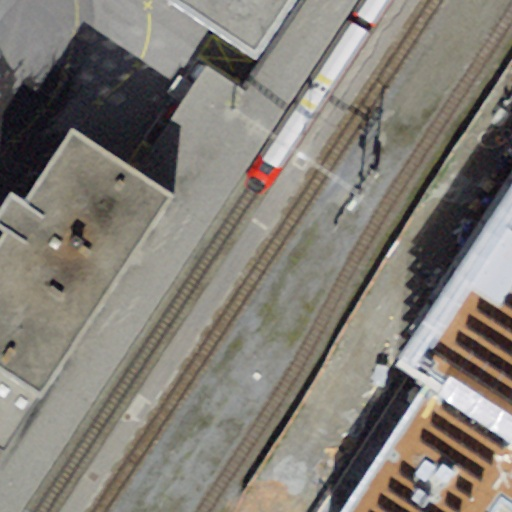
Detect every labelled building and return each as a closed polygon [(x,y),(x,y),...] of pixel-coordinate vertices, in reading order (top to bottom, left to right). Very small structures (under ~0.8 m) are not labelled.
[(19,511),(351,0),(311,0),(267,69),(251,95),(205,65),(135,169),(178,199),(49,399),(32,424),(12,455),(0,473),(0,511),(19,511)] [(174,0),(254,54),(290,0),(174,0)] [(0,228),(5,231),(0,239),(0,367),(49,399),(178,199),(135,169),(71,130),(23,204),(9,195),(0,209),(0,228)] [(511,186),(393,368),(425,387),(511,445),(511,186)] [(0,447),(12,455),(32,424),(49,399),(0,367),(0,447)] [(511,445),(425,387),(340,511),(493,511),(502,499),(511,505),(511,445)] [(0,473),(12,455),(0,447),(0,473)]
